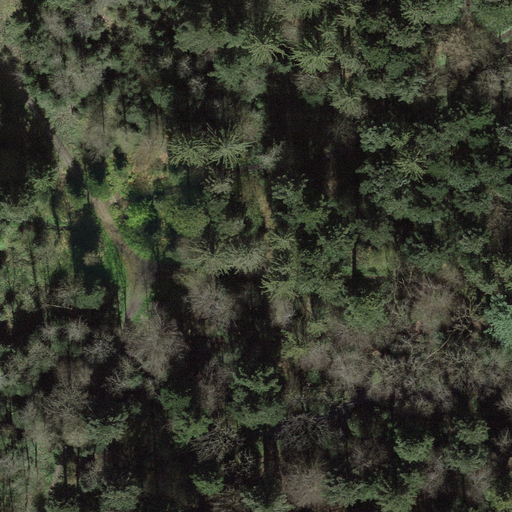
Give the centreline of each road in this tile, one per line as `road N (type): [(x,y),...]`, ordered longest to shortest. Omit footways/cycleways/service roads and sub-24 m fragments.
road 1 (track): [(54,511),(114,356),(122,267),(87,193),(0,64)]
road 2 (track): [(511,270),(122,267)]
